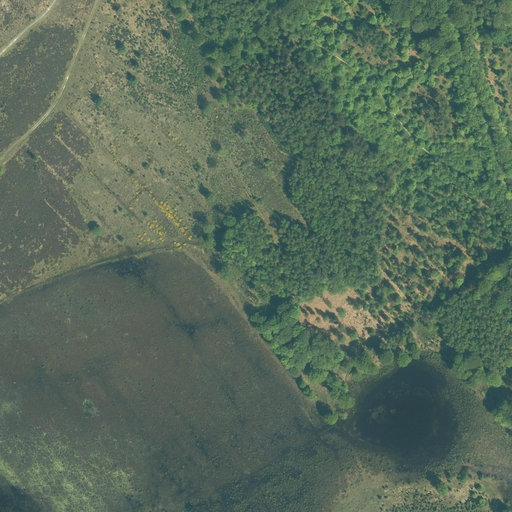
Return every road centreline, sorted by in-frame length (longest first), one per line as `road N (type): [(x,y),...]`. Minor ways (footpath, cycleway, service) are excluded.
road 1 (track): [(56,103),(177,225),(184,251),(283,369),(335,453),(340,495),(333,511)]
road 2 (track): [(0,159),(56,103),(96,0)]
road 3 (track): [(511,193),(459,38)]
